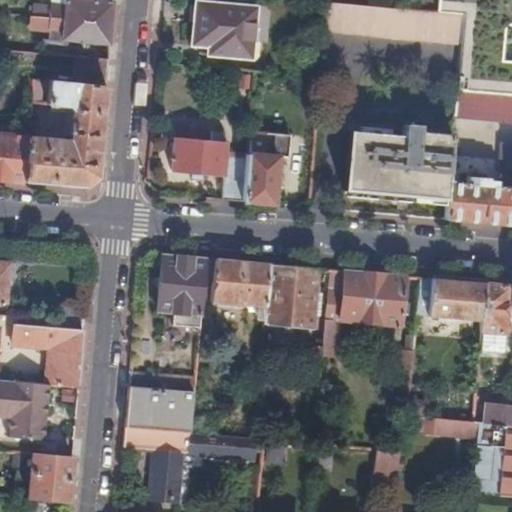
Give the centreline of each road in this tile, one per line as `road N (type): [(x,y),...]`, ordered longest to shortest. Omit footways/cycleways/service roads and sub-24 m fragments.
road 1 (tertiary): [(511,257),(118,222)]
road 2 (residential): [(91,511),(118,222)]
road 3 (residential): [(118,222),(138,0)]
